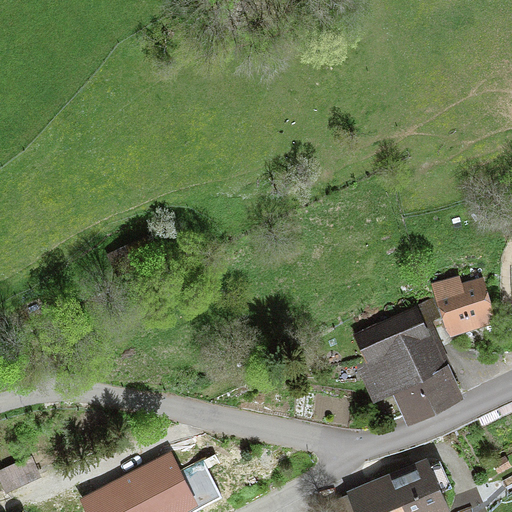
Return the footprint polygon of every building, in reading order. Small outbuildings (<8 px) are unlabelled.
[(156,255),(148,236),(115,252),(123,270),(156,255)] [(462,283),(460,276),(431,283),(445,328),(451,338),(498,322),(483,277),(462,283)] [(410,306),(411,309),(352,335),(364,359),(355,364),(374,403),(392,396),(408,427),(465,400),(448,365),(444,367),(430,336),(424,322),(437,316),(430,300),(410,306)] [(41,477),(32,456),(0,470),(0,482),(5,493),(41,477)] [(175,511),(184,507),(158,457),(97,490),(102,499),(83,508),(84,511),(175,511)] [(431,467),(427,459),(330,501),(334,511),(449,511),(440,490),(449,486),(439,464),(431,467)] [(60,511),(78,503),(69,486),(41,500),(47,511),(60,511)]
